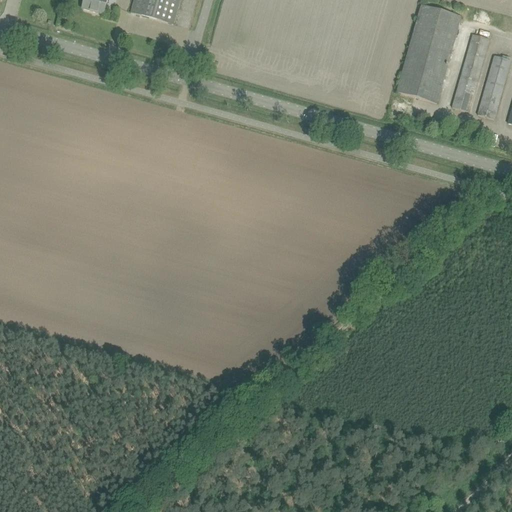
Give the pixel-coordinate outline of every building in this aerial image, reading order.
[(84,0),(82,9),(103,15),(107,0),(84,0)] [(180,0),(134,0),(131,14),(173,26),(180,0)] [(437,105),(439,95),(461,18),(421,7),(397,93),(437,105)] [(468,113),(471,104),(488,41),(473,36),(452,109),(468,113)] [(494,121),(496,111),(510,62),(494,57),(478,116),(494,121)]
